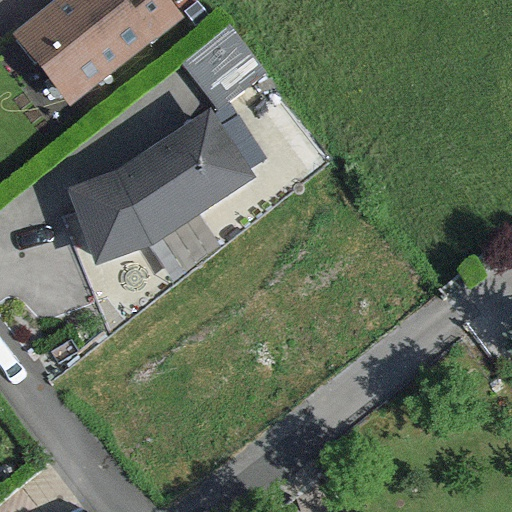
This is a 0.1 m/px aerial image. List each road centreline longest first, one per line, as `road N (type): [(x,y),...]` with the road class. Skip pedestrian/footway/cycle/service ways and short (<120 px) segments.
road 1 (residential): [(207,511),(454,312)]
road 2 (residential): [(0,354),(125,511)]
